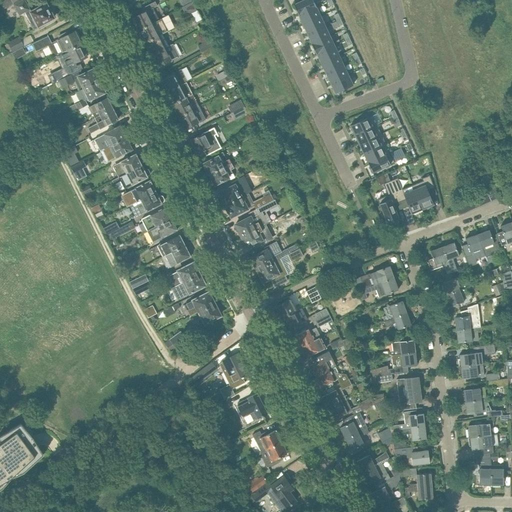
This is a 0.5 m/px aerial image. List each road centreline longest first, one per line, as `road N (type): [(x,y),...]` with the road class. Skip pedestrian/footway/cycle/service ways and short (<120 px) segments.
road 1 (residential): [(247,311),(88,0)]
road 2 (residential): [(252,320),(0,504)]
road 3 (unknown): [(39,149),(169,381)]
road 4 (residential): [(454,501),(431,318),(402,242)]
road 5 (residential): [(348,511),(252,320)]
road 6 (residential): [(317,117),(410,77),(395,0)]
road 7 (residential): [(247,311),(402,242)]
road 8 (residential): [(262,0),(317,117)]
